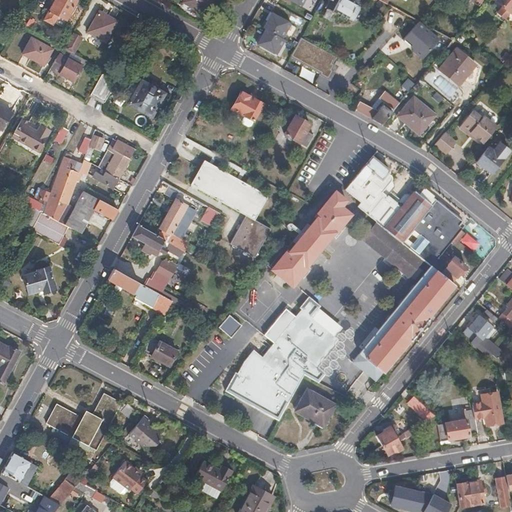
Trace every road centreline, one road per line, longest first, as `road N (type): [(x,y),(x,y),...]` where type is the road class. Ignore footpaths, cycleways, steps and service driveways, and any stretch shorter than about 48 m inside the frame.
road 1 (residential): [(511,236),(415,159),(221,48)]
road 2 (residential): [(511,245),(340,460)]
road 3 (residential): [(56,344),(295,471)]
road 4 (tertiary): [(162,152),(56,344)]
road 5 (residential): [(162,152),(5,68)]
road 6 (residential): [(355,477),(511,450)]
